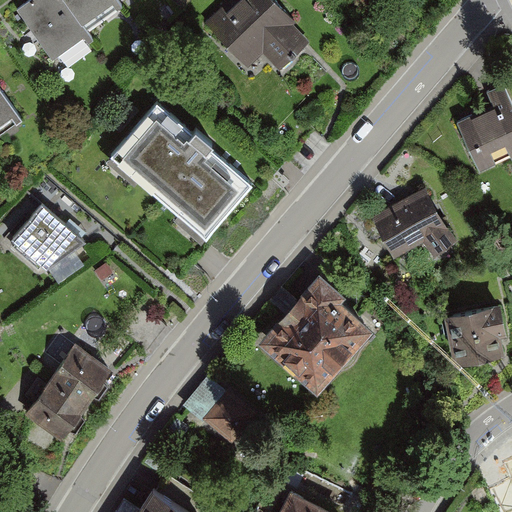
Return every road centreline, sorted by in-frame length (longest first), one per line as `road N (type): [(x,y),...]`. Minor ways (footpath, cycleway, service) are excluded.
road 1 (residential): [(74,511),(198,340),(490,0)]
road 2 (residential): [(511,408),(474,437),(420,511)]
